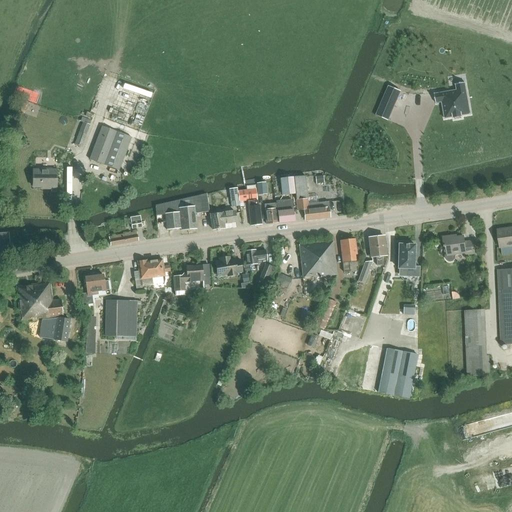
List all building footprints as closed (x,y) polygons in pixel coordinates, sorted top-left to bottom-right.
[(382,52),(374,76),(391,82),(399,57),(382,52)] [(104,94),(113,69),(107,67),(98,93),(104,94)] [(135,114),(143,87),(116,79),(109,107),(135,114)] [(435,94),(434,94),(436,103),(437,103),(442,102),(445,118),(445,119),(446,119),(453,118),(454,118),(461,117),(462,117),(462,116),(470,115),(471,115),(471,114),(465,83),(456,84),(456,85),(457,90),(435,94)] [(389,87),(382,101),(395,107),(401,92),(389,87)] [(83,122),(80,132),(86,134),(87,134),(90,125),(91,121),(82,118),(81,121),(83,122)] [(382,165),(413,165),(413,127),(392,127),(392,121),(383,120),(382,165)] [(89,159),(119,171),(131,138),(102,127),(89,159)] [(82,147),(86,134),(80,132),(75,144),(82,147)] [(134,138),(130,148),(138,151),(142,140),(134,138)] [(45,187),(45,189),(57,189),(57,169),(32,169),(32,187),(45,187)] [(305,176),(294,177),(296,194),(297,210),(304,210),(305,220),(305,221),(330,218),(330,217),(328,202),(318,203),(318,196),(308,197),(305,176)] [(294,177),(280,179),(282,196),(296,194),(294,177)] [(265,183),(257,184),(258,195),(266,194),(265,183)] [(239,201),(257,199),(255,186),(246,187),(246,190),(237,191),(239,201)] [(237,189),(229,189),(229,190),(231,202),(231,207),(239,206),(239,201),(237,191),(237,189)] [(163,204),(156,206),(156,207),(157,215),(158,223),(165,222),(166,230),(180,229),(180,231),(196,229),(194,214),(209,212),(207,197),(178,201),(172,202),(163,204)] [(248,201),(250,226),(260,225),(258,205),(257,205),(256,200),(248,201)] [(294,222),(292,200),(276,202),(279,224),(294,222)] [(275,204),(264,205),(267,225),(277,223),(275,208),(275,204)] [(223,223),(236,221),(235,212),(210,215),(212,229),(224,228),(223,223)] [(142,227),(140,216),(130,218),(132,229),(142,227)] [(511,228),(508,229),(508,228),(498,229),(500,247),(511,246),(511,228)] [(137,232),(108,237),(110,246),(139,241),(137,232)] [(0,247),(9,247),(8,233),(0,233),(0,247)] [(386,255),(390,254),(388,241),(384,242),(384,236),(368,238),(371,258),(376,257),(377,265),(382,265),(381,257),(386,256),(386,255)] [(452,236),(442,237),(444,247),(446,247),(447,253),(446,254),(446,255),(445,258),(447,260),(450,262),(453,261),(455,259),(456,257),(455,254),(464,253),(465,254),(474,253),(473,242),(464,243),(463,237),(452,238),(452,236)] [(355,255),(357,254),(356,239),(355,239),(353,237),(349,237),(348,240),(340,241),(343,272),(351,271),(349,262),(355,262),(355,255)] [(323,276),(336,275),(332,242),(299,245),(303,278),(311,277),(311,279),(318,278),(319,278),(323,278),(323,276)] [(415,245),(414,245),(400,245),(399,245),(399,246),(398,268),(398,269),(399,269),(408,269),(408,277),(419,277),(419,267),(414,267),(415,246),(415,245)] [(257,262),(266,261),(265,250),(255,252),(255,250),(244,251),(246,265),(257,263),(257,262)] [(237,273),(243,272),(240,260),(235,261),(234,259),(230,260),(229,257),(220,259),(221,262),(215,263),(217,275),(223,274),(223,276),(228,275),(228,277),(237,275),(237,273)] [(139,280),(135,280),(136,291),(143,290),(142,285),(153,284),(152,278),(163,277),(164,276),(164,272),(170,271),(170,266),(163,267),(162,260),(160,260),(160,258),(154,259),(154,261),(146,262),(146,260),(137,261),(138,271),(139,280)] [(364,283),(372,261),(365,262),(358,281),(364,283)] [(265,264),(259,281),(263,282),(266,284),(273,267),(265,264)] [(187,276),(173,277),(174,291),(175,291),(184,291),(185,291),(185,282),(204,281),(204,285),(210,284),(209,265),(186,266),(187,276)] [(511,268),(499,269),(502,344),(511,343),(511,268)] [(275,283),(288,289),(292,279),(279,273),(275,283)] [(109,290),(108,281),(104,282),(103,275),(95,276),(94,275),(92,275),(91,276),(85,277),(87,293),(82,294),(83,305),(93,304),(92,295),(98,294),(98,292),(109,290)] [(263,282),(259,291),(264,293),(266,294),(269,285),(266,284),(263,282)] [(40,284),(17,287),(21,321),(42,318),(39,337),(54,340),(67,341),(70,320),(60,318),(60,316),(62,315),(61,300),(53,301),(51,284),(41,285),(40,284)] [(324,330),(337,302),(328,298),(315,326),(324,330)] [(106,337),(136,338),(136,302),(106,301),(106,337)] [(487,346),(485,310),(464,311),(466,347),(468,377),(491,376),(490,355),(487,356),(487,346)] [(357,332),(356,321),(339,323),(340,334),(357,332)] [(317,335),(330,337),(331,331),(319,329),(317,335)] [(319,337),(313,335),(308,346),(314,348),(319,337)] [(387,349),(378,393),(409,400),(417,356),(387,349)] [(315,353),(312,364),(318,366),(322,355),(315,353)] [(326,363),(329,374),(339,371),(336,360),(326,363)] [(67,387),(66,396),(73,397),(75,388),(67,387)] [(60,417),(70,417),(69,403),(60,403),(60,417)] [(511,409),(472,420),(476,433),(511,423),(511,409)] [(471,425),(471,421),(459,424),(462,440),(473,438),(471,425)] [(511,442),(470,451),(472,464),(511,456),(511,442)] [(470,475),(471,483),(487,481),(488,487),(491,487),(490,473),(470,475)]
